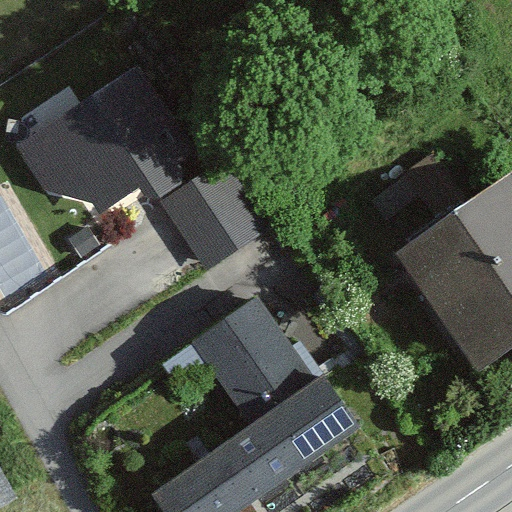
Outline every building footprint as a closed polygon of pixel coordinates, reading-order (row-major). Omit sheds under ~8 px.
[(144,55),(9,143),(43,195),(99,214),(137,189),(151,210),(164,202),(196,181),(180,157),(202,142),(144,55)] [(196,181),(164,202),(206,265),(264,227),(222,164),(196,181)] [(511,175),(511,174),(395,257),(480,375),(511,351),(511,175)] [(258,425),(168,484),(186,511),(212,511),(365,411),(332,362),(320,370),(263,285),(195,330),(258,425)] [(0,461),(0,506),(19,496),(0,461)]
